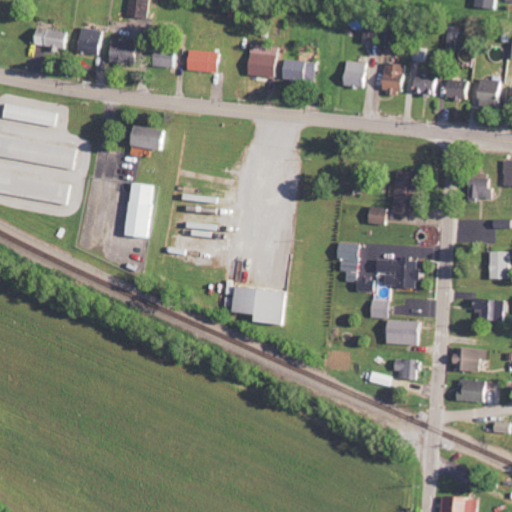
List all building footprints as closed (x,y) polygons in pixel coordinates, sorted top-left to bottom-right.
[(132,0),(132,17),(153,18),(154,0),(132,0)] [(501,9),(501,0),(479,0),(479,8),(501,9)] [(70,52),(74,33),(43,26),(39,45),(55,48),(55,49),(70,52)] [(380,27),(367,27),(366,42),(380,43),(380,27)] [(83,52),(105,54),(107,30),(85,28),(83,52)] [(142,42),(115,41),(115,63),(142,63),(142,42)] [(182,47),(160,47),(160,67),(182,67),(182,47)] [(224,72),(225,52),(196,51),(195,71),(224,72)] [(282,53),(256,53),(255,76),(281,77),(282,53)] [(287,80),(321,81),(322,61),(288,60),(287,80)] [(349,86),(371,87),(372,63),(350,62),(349,86)] [(410,64),(389,63),(388,93),(409,93),(410,64)] [(418,93),(442,96),(445,78),(421,75),(418,93)] [(474,99),(476,81),(453,79),(451,97),(474,99)] [(508,81),(485,79),(483,104),(505,107),(508,81)] [(63,114),(11,103),(8,117),(60,128),(63,114)] [(154,158),(155,149),(169,151),(173,131),(140,125),(135,155),(154,158)] [(82,150),(0,134),(0,156),(78,170),(82,150)] [(400,213),(422,216),(426,173),(404,170),(400,213)] [(0,192),(72,205),(76,184),(0,171),(0,192)] [(497,199),(498,180),(477,179),(476,198),(497,199)] [(155,238),(160,185),(137,183),(132,236),(155,238)] [(373,223),(391,225),(394,209),(375,206),(373,223)] [(363,278),(366,244),(344,242),(342,261),(346,261),(345,271),(351,272),(350,282),(362,283),(361,291),(380,293),(381,280),(363,278)] [(511,279),(511,251),(497,252),(496,279),(511,279)] [(392,273),(392,286),(424,288),(425,261),(384,259),(383,272),(392,273)] [(288,325),(292,292),(243,286),(240,312),(264,315),(263,322),(288,325)] [(507,320),(508,300),(478,299),(477,311),(484,311),(484,319),(507,320)] [(394,300),(377,300),(376,319),(394,319),(394,300)] [(393,344),(426,345),(426,322),(394,321),(393,344)] [(485,372),(486,359),(492,360),(492,350),(462,348),(461,371),(485,372)] [(404,380),(423,380),(423,360),(399,360),(399,372),(405,372),(404,380)] [(375,383),(395,386),(396,377),(376,373),(375,383)] [(492,402),(492,381),(464,380),(464,401),(492,402)] [(511,434),(511,423),(500,421),(498,431),(511,434)] [(483,511),(484,499),(447,498),(446,511),(483,511)]
